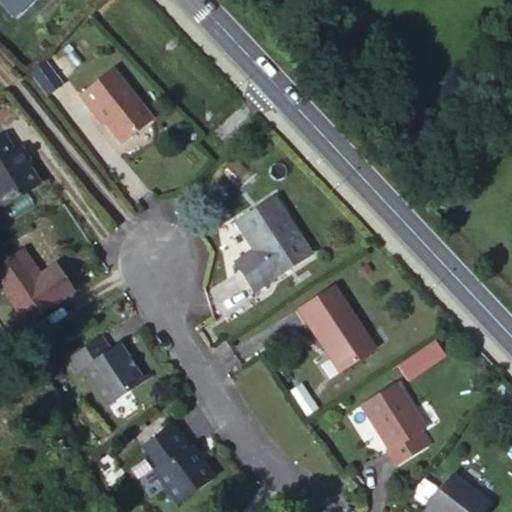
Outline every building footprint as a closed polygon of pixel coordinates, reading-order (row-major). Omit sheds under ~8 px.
[(117,52),(82,77),(102,107),(108,104),(129,133),(160,111),(117,52)] [(50,61),(31,70),(41,91),(60,83),(50,61)] [(13,130),(0,139),(0,172),(14,195),(52,172),(41,155),(47,151),(38,137),(24,147),(13,130)] [(279,190),(243,215),(260,242),(241,255),(258,283),(314,246),(279,190)] [(23,241),(0,254),(0,264),(30,313),(81,281),(64,253),(40,267),(23,241)] [(338,284),(303,307),(342,370),(379,347),(338,284)] [(101,326),(68,348),(78,364),(86,358),(110,396),(144,374),(123,341),(114,348),(101,326)] [(435,338),(395,362),(405,379),(445,355),(435,338)] [(402,385),(363,407),(388,448),(381,452),(391,466),(429,447),(420,431),(427,427),(402,385)] [(172,417),(144,437),(160,460),(155,463),(175,494),(215,469),(193,436),(188,441),(172,417)] [(448,473),(420,511),(481,511),(489,503),(448,473)]
